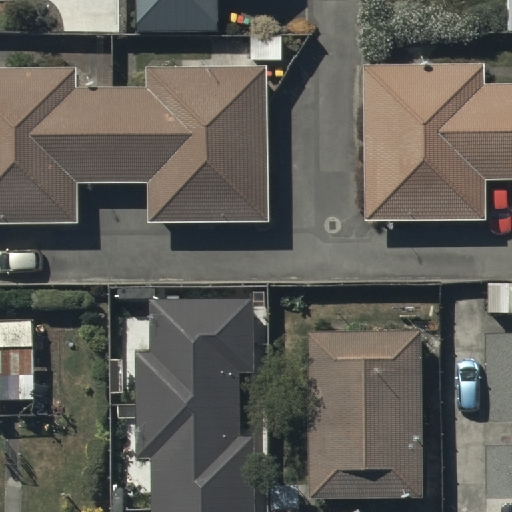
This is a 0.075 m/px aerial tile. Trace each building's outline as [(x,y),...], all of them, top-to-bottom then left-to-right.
[(140,0),(141,36),(215,35),(214,0),(140,0)] [(487,186),(511,186),(511,92),(486,92),(486,74),(364,74),(364,226),(487,226),(487,186)] [(76,190),(150,189),(150,229),(268,229),(267,77),(149,77),(149,95),(75,95),(75,77),(0,77),(0,229),(77,229),(76,190)] [(253,300),(150,301),(150,351),(138,351),(139,458),(151,458),(151,511),(255,511),(255,436),(240,436),(240,374),(253,373),(253,300)] [(33,329),(0,329),(0,407),(34,407),(33,329)] [(307,509),(420,508),(419,340),(306,341),(307,509)]
